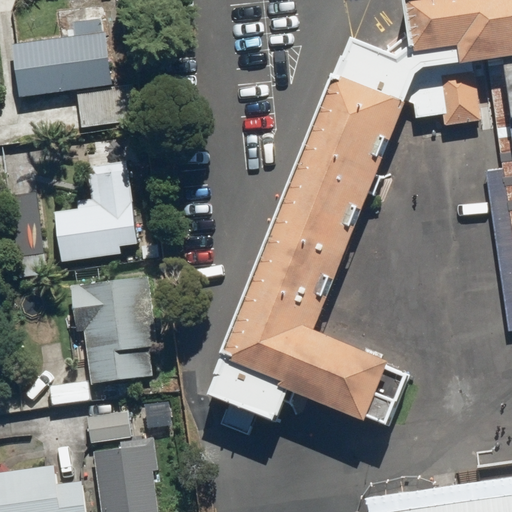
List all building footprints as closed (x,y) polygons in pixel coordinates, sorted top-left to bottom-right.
[(511,0),(415,0),(426,74),(511,62),(511,0)] [(104,64),(99,21),(68,24),(70,39),(5,47),(11,99),(90,90),(88,66),(104,64)] [(328,312),(417,102),(331,66),(209,352),(375,422),(411,339),(328,312)] [(511,72),(498,74),(511,187),(511,72)] [(50,208),(57,265),(118,257),(117,250),(134,248),(124,162),(83,167),(88,203),(50,208)] [(151,382),(142,277),(64,283),(69,337),(78,336),(83,388),(151,382)] [(79,421),(83,448),(131,441),(127,414),(79,421)] [(155,511),(150,451),(91,456),(95,511),(155,511)] [(54,468),(0,474),(0,511),(83,511),(81,487),(56,489),(54,468)] [(511,511),(511,484),(380,500),(381,511),(511,511)]
